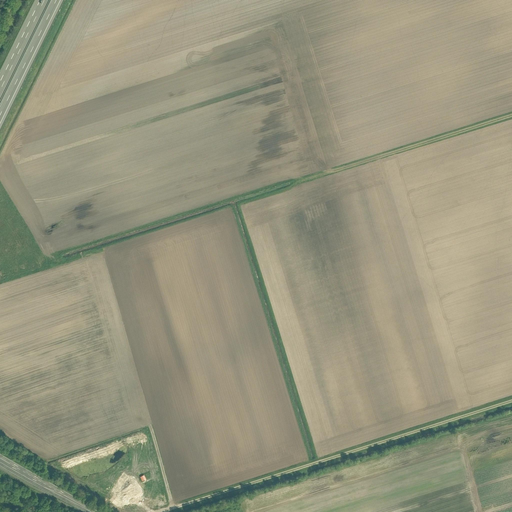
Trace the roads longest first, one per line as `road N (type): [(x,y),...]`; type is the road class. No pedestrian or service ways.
road 1 (unclassified): [(511,399),(162,511)]
road 2 (track): [(511,115),(305,181)]
road 3 (motorway): [(0,116),(56,0)]
